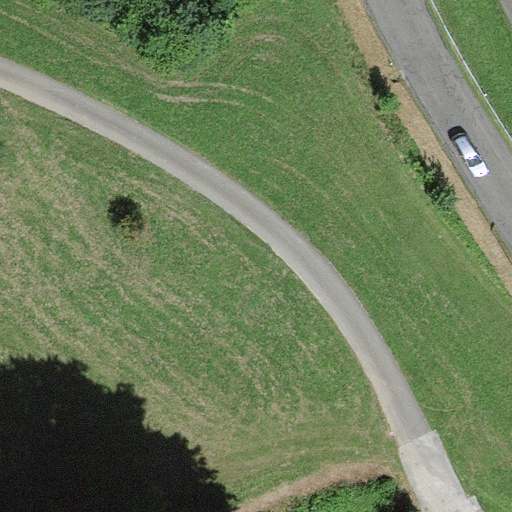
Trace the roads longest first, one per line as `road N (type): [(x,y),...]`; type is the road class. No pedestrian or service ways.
road 1 (unclassified): [(0,72),(194,171),(294,248),(372,349),(452,511)]
road 2 (tertiary): [(511,204),(395,0)]
